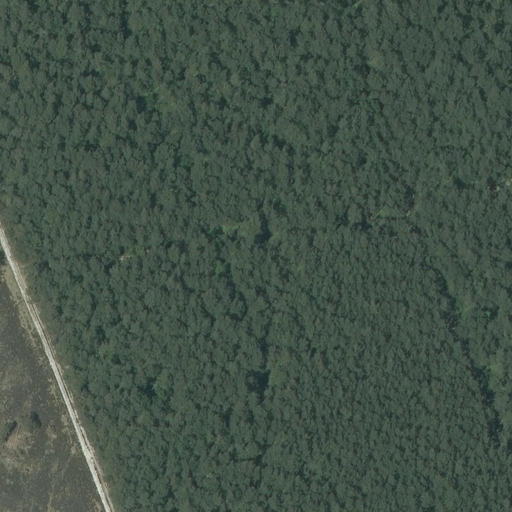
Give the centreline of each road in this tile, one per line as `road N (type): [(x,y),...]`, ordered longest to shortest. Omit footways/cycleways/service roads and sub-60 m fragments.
road 1 (track): [(11,266),(413,231)]
road 2 (track): [(511,196),(436,198),(423,206),(413,231),(511,477)]
road 3 (track): [(0,237),(107,511)]
